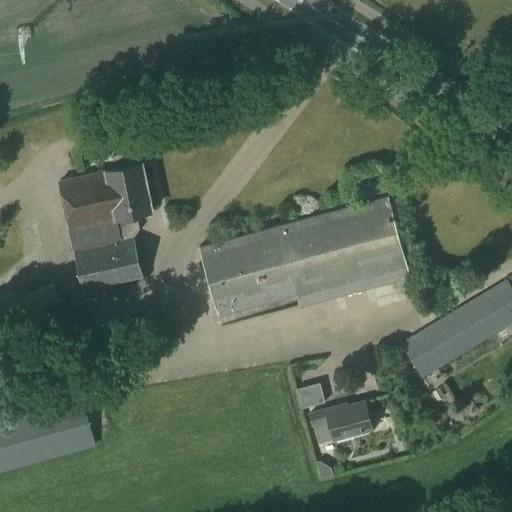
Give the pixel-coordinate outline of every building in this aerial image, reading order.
[(108,171),(62,180),(84,288),(143,276),(135,236),(142,234),(141,229),(161,225),(158,209),(154,209),(145,163),(150,162),(147,148),(115,155),(118,168),(108,170),(108,171)] [(384,177),(362,182),(366,194),(388,189),(384,177)] [(391,198),(201,249),(219,318),(300,296),(303,309),(412,280),(391,198)] [(511,289),(506,280),(401,343),(421,377),(511,322),(511,289)] [(54,285),(0,296),(0,323),(1,329),(61,316),(54,285)] [(319,383),(296,389),(301,409),(324,403),(319,383)] [(82,398),(0,420),(0,470),(95,444),(82,398)] [(337,405),(310,412),(318,444),(372,430),(364,401),(338,407),(337,405)]
